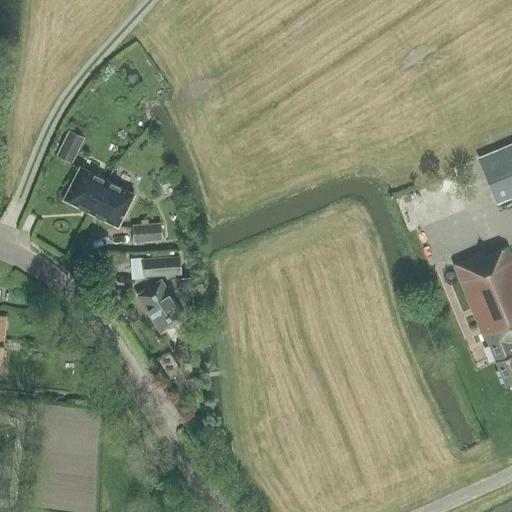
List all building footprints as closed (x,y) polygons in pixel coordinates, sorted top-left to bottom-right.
[(83,137),(67,130),(56,155),(72,162),(83,137)] [(511,151),(482,164),(480,159),(479,159),(496,202),(511,195),(511,151)] [(90,214),(107,181),(79,167),(63,200),(90,214)] [(134,195),(107,181),(90,214),(117,227),(134,195)] [(161,239),(160,223),(131,225),(132,241),(161,239)] [(511,255),(509,247),(488,256),(486,252),(454,265),(485,341),(488,340),(507,387),(511,384),(511,255)] [(151,260),(152,275),(180,272),(179,258),(151,260)] [(137,295),(161,333),(184,318),(161,280),(137,295)]
